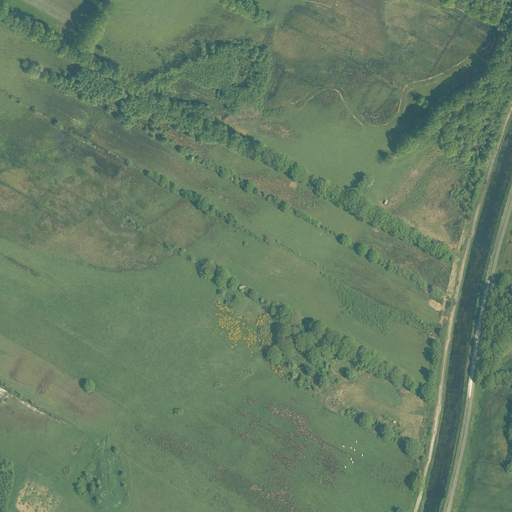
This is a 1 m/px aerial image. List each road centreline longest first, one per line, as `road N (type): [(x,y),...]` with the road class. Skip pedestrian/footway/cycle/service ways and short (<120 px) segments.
road 1 (unclassified): [(511,200),(447,511)]
road 2 (track): [(511,103),(462,260),(439,395)]
